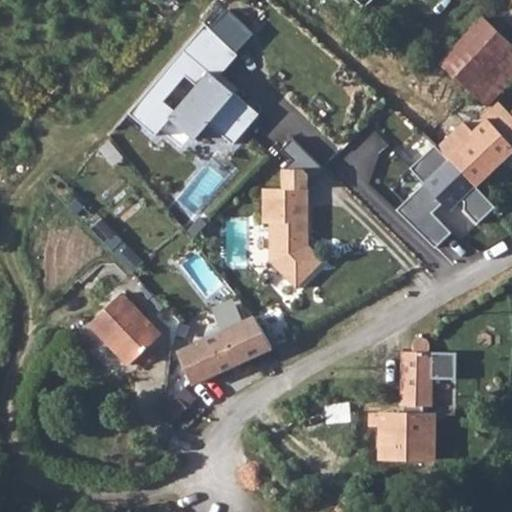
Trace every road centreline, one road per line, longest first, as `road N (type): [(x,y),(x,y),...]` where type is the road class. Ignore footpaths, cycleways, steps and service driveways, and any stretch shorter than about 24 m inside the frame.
road 1 (unclassified): [(511,253),(394,332),(276,386),(233,424),(216,469),(194,482),(120,490),(42,478)]
road 2 (unknown): [(6,471),(17,403),(13,253)]
